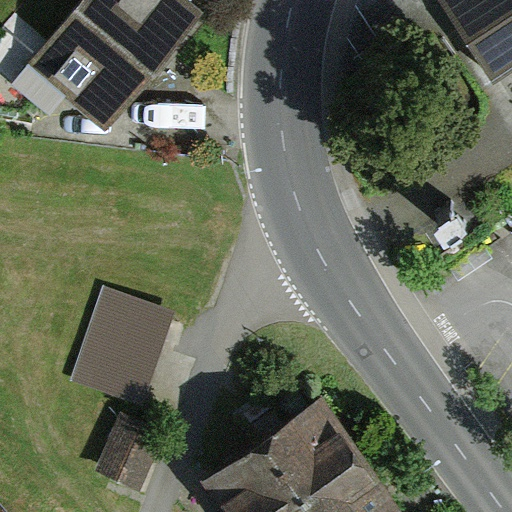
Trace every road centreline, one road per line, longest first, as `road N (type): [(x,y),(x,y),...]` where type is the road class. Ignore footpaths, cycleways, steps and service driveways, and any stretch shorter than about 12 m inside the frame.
road 1 (tertiary): [(303,214),(357,307),(507,511)]
road 2 (unclassified): [(159,511),(256,277),(303,214)]
road 3 (tertiary): [(294,0),(281,103),(303,214)]
